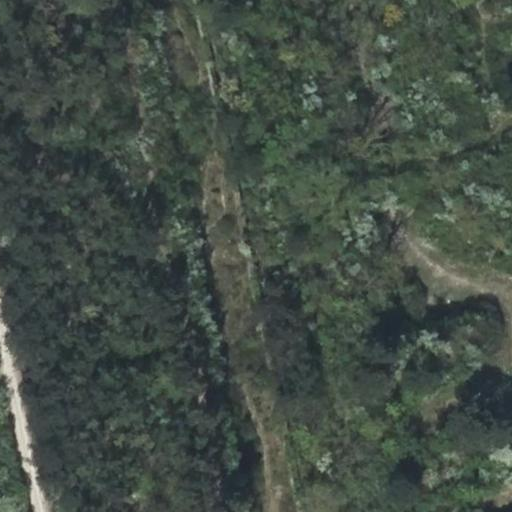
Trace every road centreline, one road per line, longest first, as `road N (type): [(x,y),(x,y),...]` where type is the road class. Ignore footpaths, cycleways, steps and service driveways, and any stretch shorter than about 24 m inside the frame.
road 1 (track): [(99,0),(205,511)]
road 2 (track): [(0,359),(31,511)]
